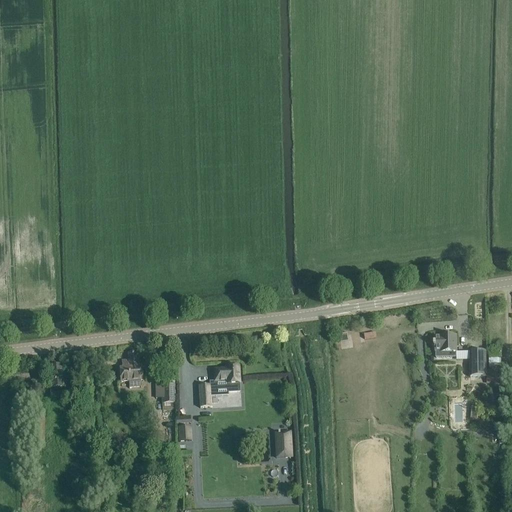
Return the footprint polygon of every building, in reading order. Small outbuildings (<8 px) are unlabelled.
[(342,342),(348,340),(347,333),(340,335),(342,342)] [(436,352),(436,358),(457,358),(456,353),(457,353),(456,337),(454,337),(442,337),(442,338),(435,338),(436,344),(434,344),(434,347),(436,347),(436,352)] [(143,381),(142,376),(141,366),(139,367),(137,352),(128,353),(129,360),(121,361),(122,368),(119,368),(121,383),(129,382),(129,388),(141,387),(141,381),(143,381)] [(486,352),(470,352),(470,378),(487,378),(486,352)] [(63,366),(48,367),(49,377),(50,390),(50,398),(65,397),(65,388),(64,376),(63,366)] [(240,384),(240,376),(239,366),(225,367),(225,369),(214,370),(215,383),(226,382),(226,385),(240,384)] [(506,376),(491,376),(491,384),(506,384),(506,376)] [(172,405),(171,383),(163,384),(163,386),(156,386),(156,399),(163,399),(163,405),(172,405)] [(210,386),(199,387),(200,409),(211,408),(210,386)] [(44,414),(30,414),(29,447),(44,447),(44,414)] [(191,427),(178,428),(178,443),(192,442),(191,427)] [(275,447),(276,459),(291,458),(290,433),(277,433),(277,434),(275,434),(276,447),(275,447)]
